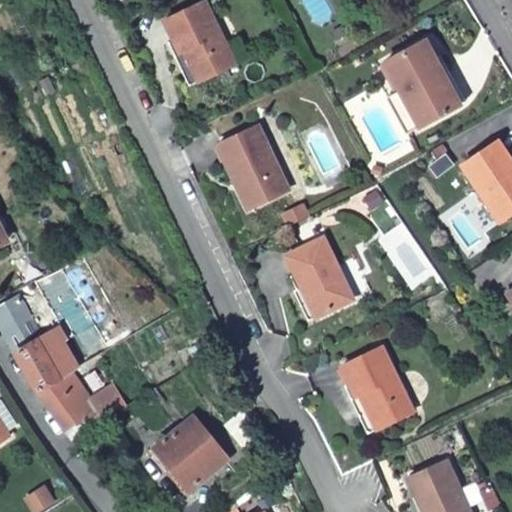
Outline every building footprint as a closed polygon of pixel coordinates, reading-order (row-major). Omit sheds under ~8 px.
[(184,53),(198,83),(234,66),(203,3),(164,23),(179,55),(184,53)] [(383,64),(420,130),(464,106),(427,40),(383,64)] [(187,89),(198,83),(184,53),(179,55),(172,58),(187,89)] [(243,177),(257,206),(289,191),(259,127),(219,147),(235,181),(243,177)] [(511,167),(499,147),(463,169),(498,228),(511,219),(511,167)] [(248,210),(257,206),(243,177),(235,181),(248,210)] [(285,215),(288,223),(309,214),(305,205),(285,215)] [(297,289),(307,315),(341,301),(317,238),(281,254),(279,254),(292,291),(297,289)] [(284,293),(295,320),(307,315),(297,289),(292,291),(284,293)] [(71,370),(77,366),(54,327),(40,335),(20,294),(0,304),(0,324),(38,390),(71,370)] [(353,398),(366,429),(401,413),(375,348),(333,367),(347,401),(353,398)] [(38,390),(64,431),(97,411),(103,418),(126,404),(113,385),(91,400),(71,370),(38,390)] [(168,381),(155,388),(165,402),(178,393),(168,381)] [(354,434),(366,429),(353,398),(347,401),(340,403),(354,434)] [(245,435),(236,409),(233,411),(223,417),(237,442),(243,437),(245,435)] [(152,441),(182,482),(222,452),(193,411),(152,441)] [(0,443),(2,443),(0,439),(0,437),(9,431),(0,416),(0,443)] [(449,511),(430,464),(388,483),(399,511),(449,511)] [(40,492),(22,504),(26,511),(39,511),(49,506),(40,492)]
